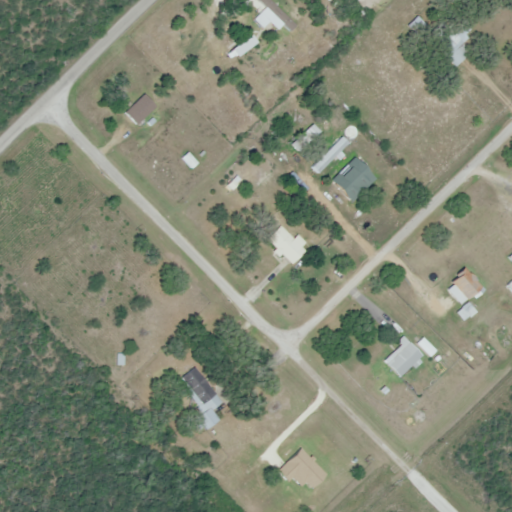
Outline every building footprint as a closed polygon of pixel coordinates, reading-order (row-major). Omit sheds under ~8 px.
[(232,0),(234,18),(250,16),(248,0),(232,0)] [(465,53),(455,44),(468,30),(453,16),(432,38),(445,50),(441,54),(453,66),(465,53)] [(141,96),(125,113),(136,126),(153,106),(141,96)] [(345,143),(338,136),(308,166),(315,173),(345,143)] [(187,153),(181,158),(191,169),(197,164),(187,153)] [(357,174),(364,182),(371,177),(363,167),(357,174)] [(347,185),(354,191),(348,199),(341,193),(347,185)] [(279,228),(292,241),(297,236),(303,243),(299,248),(303,252),(290,263),(281,253),(277,257),(273,252),(275,249),(268,240),(279,228)] [(456,276),(450,282),(465,300),(472,294),(456,276)] [(396,377),(418,355),(402,338),(379,360),(396,377)] [(219,401),(192,366),(176,378),(201,411),(195,416),(205,428),(217,419),(209,409),(219,401)]
